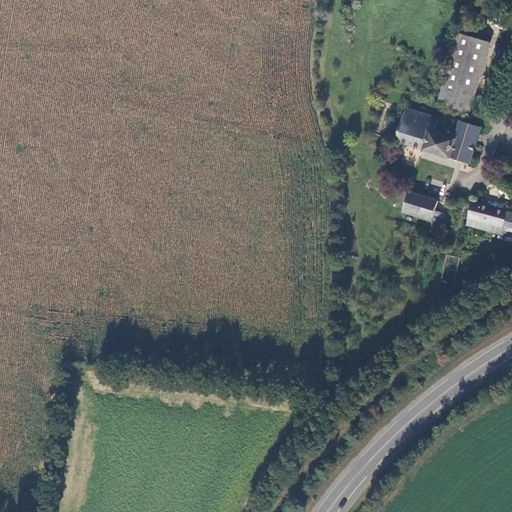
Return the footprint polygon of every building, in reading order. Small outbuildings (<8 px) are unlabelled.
[(488,44),(461,36),(440,105),(468,112),(488,44)] [(407,110),(396,142),(476,168),(481,155),(474,154),(481,129),(461,124),(458,134),(452,133),(449,138),(434,134),(437,119),(419,114),(407,110)] [(409,194),(401,191),(398,205),(405,207),(409,194)] [(439,202),(409,194),(405,207),(404,212),(434,221),(436,212),(439,202)] [(405,207),(398,205),(383,200),(381,206),(404,212),(405,207)] [(505,228),(509,214),(474,205),(470,218),(505,228)] [(434,221),(441,223),(443,214),(436,212),(434,221)] [(511,237),(511,214),(509,214),(505,228),(503,235),(511,237)] [(468,226),(503,235),(505,228),(470,218),(468,226)]
